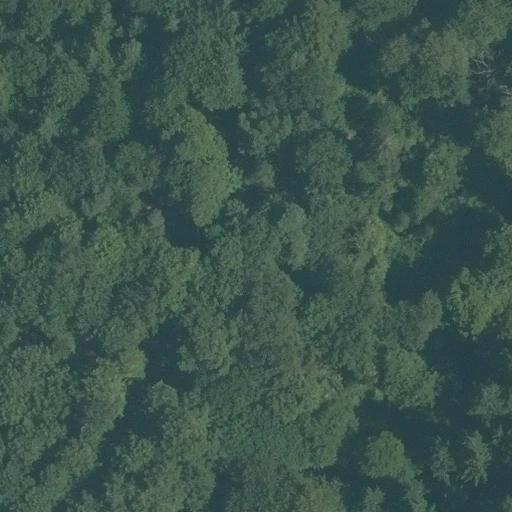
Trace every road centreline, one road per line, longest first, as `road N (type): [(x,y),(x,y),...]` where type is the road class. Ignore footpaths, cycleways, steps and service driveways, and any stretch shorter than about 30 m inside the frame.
road 1 (track): [(72,511),(101,455),(280,204),(478,0)]
road 2 (track): [(336,511),(511,353)]
